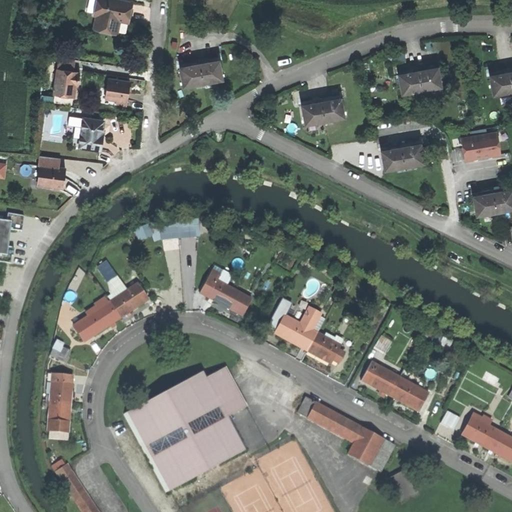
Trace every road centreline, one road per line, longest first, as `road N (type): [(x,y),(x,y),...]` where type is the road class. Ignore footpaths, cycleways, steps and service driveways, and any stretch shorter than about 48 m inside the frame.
road 1 (residential): [(511,491),(265,354),(181,326),(127,345),(105,368),(99,392),(110,450),(149,511)]
road 2 (residential): [(29,511),(5,460),(0,422),(15,308),(36,255),(57,228),(123,167),(154,151)]
road 3 (residential): [(511,257),(242,126),(227,110)]
road 4 (residential): [(227,110),(406,31),(511,24)]
road 5 (residential): [(154,151),(159,0)]
